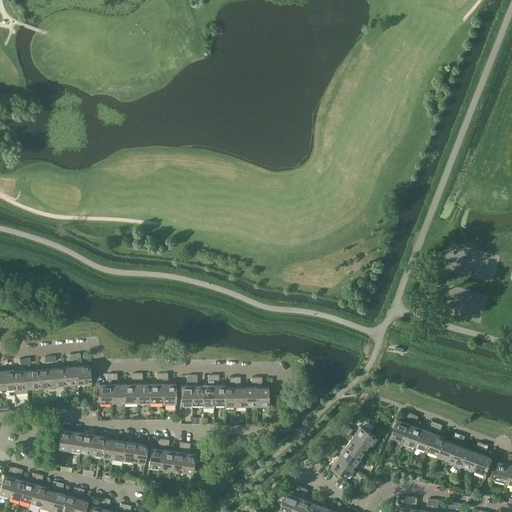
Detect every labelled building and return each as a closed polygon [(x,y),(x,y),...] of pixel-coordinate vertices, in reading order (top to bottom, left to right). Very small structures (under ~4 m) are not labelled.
[(429,295),(428,293),(427,292),(425,292),(423,292),(421,292),(419,294),(418,296),(418,298),(419,299),(420,301),(421,302),(422,303),(424,303),(426,303),(428,301),(429,300),(430,298),(430,296),(429,295)] [(76,366),(78,384),(91,383),(89,365),(76,366)] [(78,384),(76,366),(64,367),(65,385),(78,384)] [(64,367),(51,368),(53,386),(65,385),(64,367)] [(51,368),(39,369),(40,387),(53,386),(51,368)] [(14,387),(14,371),(13,369),(0,370),(2,388),(14,387)] [(39,369),(26,370),(28,388),(40,387),(39,369)] [(28,388),(26,370),(14,371),(14,387),(14,390),(15,390),(15,393),(28,392),(27,388),(28,388)] [(168,378),(162,378),(162,383),(163,401),(163,405),(176,405),(175,383),(168,383),(168,378)] [(112,379),(106,379),(106,384),(99,384),(99,402),(112,402),(112,384),(112,379)] [(192,403),(192,385),(192,380),(186,380),(186,385),(181,385),(181,404),(192,403)] [(203,403),(203,385),(197,385),(197,380),(192,380),(192,385),(192,403),(203,403)] [(252,387),(246,387),(246,405),(257,405),(257,382),(252,382),(252,387)] [(261,382),(257,382),(257,405),(268,405),(268,387),(261,387),(261,382)] [(137,401),(137,383),(125,384),(125,402),(137,401)] [(150,401),(150,383),(137,383),(137,401),(150,401)] [(163,401),(162,383),(150,383),(150,401),(163,401)] [(241,383),(235,383),(235,387),(235,406),(246,405),(246,387),(241,387),(241,383)] [(125,402),(125,384),(112,384),(112,402),(125,402)] [(214,403),(213,385),(203,385),(203,403),(214,403)] [(225,385),(213,385),(214,403),(224,403),(224,406),(225,406),(225,387),(225,385)] [(235,387),(225,387),(225,406),(235,406),(235,387)] [(404,440),(410,424),(398,419),(391,436),(404,440)] [(410,424),(404,440),(402,444),(414,448),(415,445),(422,428),(410,424)] [(361,425),(357,432),(353,429),(350,433),(354,436),(368,447),(376,436),(361,425)] [(433,433),(422,428),(415,445),(427,449),(433,433)] [(70,449),(72,431),(61,429),(58,448),(70,449)] [(83,432),(72,431),(70,449),(80,451),(83,432)] [(94,434),(83,432),(80,451),(91,452),(94,434)] [(433,433),(427,449),(438,454),(445,439),(446,437),(433,433)] [(101,454),(104,436),(94,434),(91,452),(101,454)] [(112,458),(115,440),(104,438),(105,436),(104,436),(101,454),(101,456),(112,458)] [(354,436),(346,446),(361,457),(368,447),(354,436)] [(445,439),(438,454),(438,456),(450,461),(456,444),(445,439)] [(115,440),(112,458),(123,460),(125,441),(115,440)] [(125,441),(123,460),(133,461),(136,443),(125,441)] [(147,444),(136,443),(133,461),(144,463),(147,444)] [(456,444),(450,461),(449,464),(460,468),(462,465),(468,448),(456,444)] [(361,457),(346,446),(339,457),(354,467),(361,457)] [(160,468),(162,449),(151,447),(148,466),(160,468)] [(468,448),(462,465),(474,470),(480,453),(468,448)] [(162,449),(160,468),(170,469),(173,450),(162,449)] [(173,450),(170,469),(181,471),(184,452),(173,450)] [(195,454),(184,452),(181,471),(192,472),(195,454)] [(492,457),(480,453),(474,470),(486,474),(492,457)] [(354,467),(339,457),(331,467),(346,478),(354,467)] [(511,462),(507,461),(506,464),(498,462),(494,480),(507,483),(511,462)] [(0,493),(9,496),(14,478),(3,475),(0,487),(0,493)] [(25,481),(14,478),(9,496),(20,499),(25,481)] [(25,481),(20,499),(30,502),(35,484),(25,481)] [(45,487),(35,484),(30,502),(40,504),(45,489),(45,487)] [(50,510),(55,492),(45,489),(40,504),(39,507),(50,510)] [(55,492),(50,510),(58,511),(60,511),(66,495),(55,492)] [(288,511),(293,511),(299,497),(287,492),(280,509),(288,511)] [(306,511),(311,501),(304,499),(306,494),(301,492),(299,497),(293,511),(306,511)] [(66,495),(60,511),(71,511),(76,498),(66,495)] [(83,511),(87,501),(76,498),(71,511),(83,511)] [(320,511),(323,506),(311,501),(306,511),(320,511)] [(409,511),(411,502),(406,501),(405,507),(399,507),(398,511),(409,511)] [(420,511),(421,510),(415,509),(416,502),(411,502),(409,511),(420,511)]
